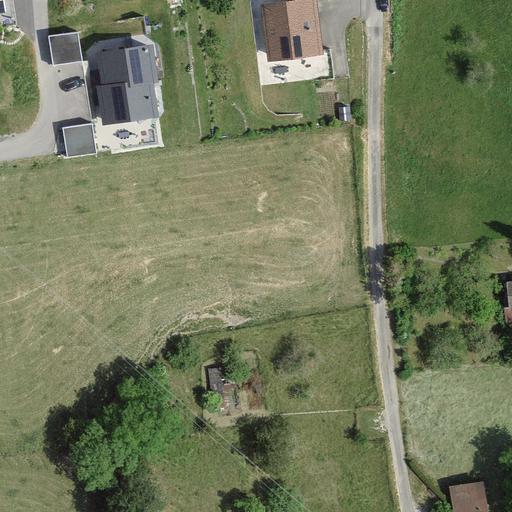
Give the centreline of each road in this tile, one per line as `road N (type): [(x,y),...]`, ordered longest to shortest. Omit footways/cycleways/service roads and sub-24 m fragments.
road 1 (track): [(374,121),(374,250),(408,511)]
road 2 (residential): [(0,150),(37,139),(49,114),(40,0)]
road 3 (residential): [(374,0),(374,121)]
